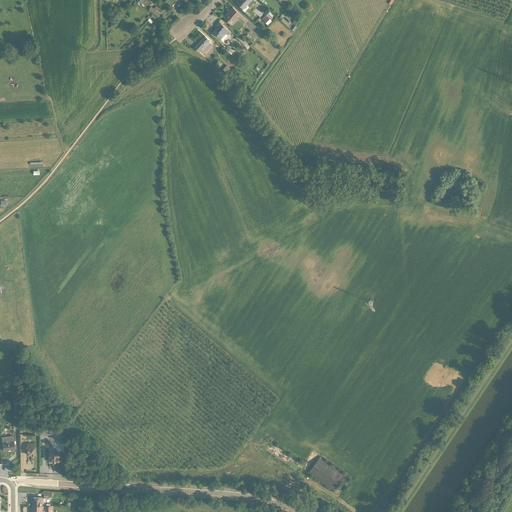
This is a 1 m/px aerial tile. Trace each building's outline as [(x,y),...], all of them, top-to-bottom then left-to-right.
[(249,6),(254,1),(253,0),(237,0),(235,2),(239,5),(238,7),(241,10),(242,9),(243,9),(247,5),(249,6)] [(153,15),(159,8),(156,6),(153,9),(151,7),(148,10),(153,15)] [(232,6),(222,17),(231,25),(237,18),(244,24),(247,21),(240,15),(240,14),(232,6)] [(157,11),(156,11),(151,17),(154,20),(159,14),(157,12),(157,11)] [(267,14),(261,20),(267,25),(271,21),(269,19),(271,18),(267,14)] [(220,39),(222,41),(230,33),(228,31),(229,30),(222,24),(224,22),(220,19),(219,21),(218,21),(215,25),(218,28),(216,29),(215,28),(212,32),(220,40),(220,39)] [(205,36),(194,48),(198,52),(200,50),(204,52),(211,44),(208,41),(209,40),(205,36)] [(249,47),(238,37),(237,38),(245,46),(244,46),(247,49),(249,47)] [(13,433),(1,435),(3,448),(11,447),(11,449),(15,449),(15,448),(13,433)] [(35,441),(27,441),(27,453),(36,453),(35,441)] [(49,445),(49,458),(53,458),(53,459),(55,459),(55,458),(58,458),(58,449),(61,446),(61,445),(59,443),(58,443),(56,445),(49,445)] [(308,472),(333,490),(345,472),(320,455),(308,472)] [(41,495),(32,495),(31,511),(41,511),(42,495),(41,495)]
